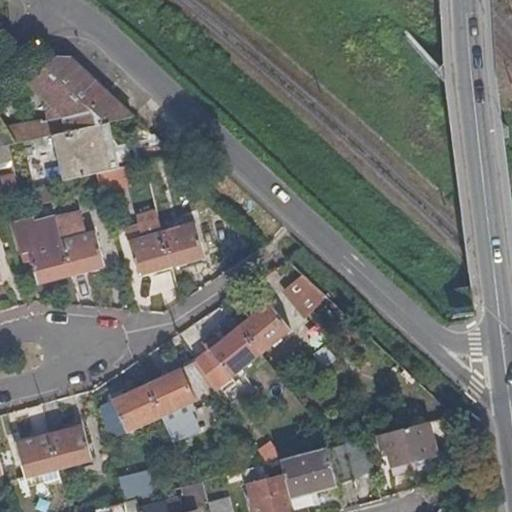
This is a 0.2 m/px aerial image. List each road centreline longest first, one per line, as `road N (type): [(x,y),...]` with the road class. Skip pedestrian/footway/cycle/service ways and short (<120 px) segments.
road 1 (residential): [(507,418),(296,215),(53,2)]
road 2 (primary): [(462,0),(507,418)]
road 3 (residential): [(0,389),(69,364),(78,343),(61,332),(0,338)]
